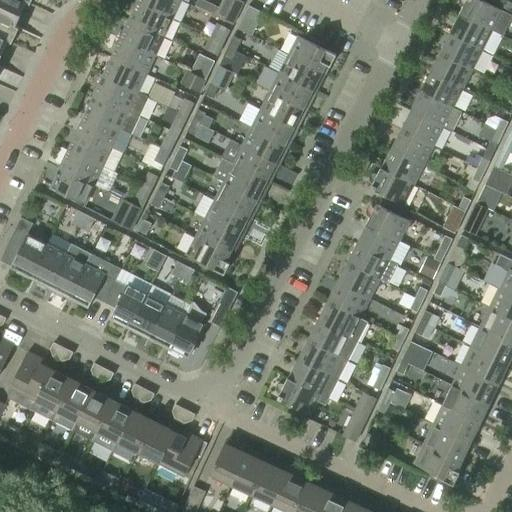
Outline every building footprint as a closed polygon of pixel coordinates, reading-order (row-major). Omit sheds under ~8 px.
[(0,0),(0,4),(21,14),(26,3),(30,4),(31,0),(0,0)] [(180,0),(137,0),(137,2),(173,19),(181,0),(180,0)] [(209,13),(213,5),(203,0),(198,0),(195,6),(209,13)] [(237,0),(223,0),(215,16),(232,24),(243,3),(237,0)] [(511,15),(480,0),(465,0),(459,14),(492,31),(503,36),(511,17),(511,15)] [(137,2),(128,20),(164,37),(173,19),(137,2)] [(0,4),(0,28),(15,36),(19,28),(15,26),(21,14),(0,4)] [(248,6),(237,29),(252,36),(263,13),(248,6)] [(459,15),(450,34),(482,50),(492,31),(459,14),(458,15),(459,15)] [(128,20),(120,39),(155,56),(164,37),(128,20)] [(210,20),(204,33),(223,43),(230,30),(210,20)] [(0,52),(2,54),(8,42),(11,44),(15,36),(0,28),(0,52)] [(204,33),(202,36),(209,39),(204,49),(217,55),(223,43),(204,33)] [(450,34),(440,53),(472,69),(482,50),(450,34)] [(233,36),(228,47),(236,51),(241,40),(233,36)] [(298,36),(288,55),(326,74),(336,55),(324,49),(298,36)] [(120,39),(111,57),(147,74),(155,56),(120,39)] [(228,47),(223,58),(231,62),(236,51),(228,47)] [(440,53),(430,72),(462,88),(472,69),(440,53)] [(288,55),(279,73),(317,92),(326,74),(288,55)] [(111,57),(102,76),(138,92),(147,74),(111,57)] [(203,62),(196,75),(205,79),(212,67),(203,62)] [(430,72),(421,91),(462,112),(471,93),(462,88),(430,72)] [(215,73),(210,84),(218,88),(223,77),(215,73)] [(279,73),(270,91),(308,110),(317,92),(279,73)] [(196,75),(190,87),(199,92),(205,79),(196,75)] [(102,76),(94,94),(140,116),(149,98),(138,92),(102,76)] [(210,84),(205,95),(213,98),(218,88),(210,84)] [(270,91),(260,109),(298,129),(308,110),(270,91)] [(421,91),(411,111),(443,127),(452,131),(462,112),(421,91)] [(94,94),(85,113),(131,135),(140,116),(94,94)] [(185,99),(178,111),(187,116),(194,103),(185,99)] [(197,109),(192,120),(200,124),(205,113),(197,109)] [(260,109),(251,128),(289,147),(298,129),(260,109)] [(178,111),(172,124),(181,129),(187,116),(178,111)] [(411,111),(401,130),(433,146),(443,127),(411,111)] [(85,113),(76,131),(123,153),(131,135),(85,113)] [(500,119),(495,130),(502,133),(508,122),(500,119)] [(192,120),(187,131),(195,135),(200,124),(192,120)] [(251,128),(242,146),(280,165),(289,147),(251,128)] [(401,130),(391,149),(423,165),(433,146),(401,130)] [(495,130),(490,141),(497,144),(502,133),(495,130)] [(76,131),(68,150),(114,172),(123,153),(76,131)] [(167,135),(160,148),(170,153),(176,140),(167,135)] [(511,139),(507,137),(502,148),(509,152),(511,146),(511,139)] [(231,140),(222,158),(271,183),(280,165),(242,146),(231,140)] [(179,146),(174,157),(182,161),(187,150),(179,146)] [(160,148),(154,161),(163,165),(170,153),(160,148)] [(502,148),(497,159),(504,163),(509,152),(502,148)] [(381,167),(380,168),(414,185),(423,165),(391,149),(382,168),(381,167)] [(59,168),(94,185),(105,190),(114,172),(68,150),(59,168)] [(174,157),(169,168),(177,172),(182,161),(174,157)] [(213,177),(223,182),(261,201),(271,183),(222,158),(213,177)] [(482,158),(477,169),(484,172),(489,161),(482,158)] [(473,176),(477,169),(467,164),(464,172),(473,176)] [(59,168),(50,188),(64,194),(85,204),(94,185),(59,168)] [(380,168),(370,188),(403,205),(414,185),(380,168)] [(473,176),(471,179),(479,183),(484,172),(477,169),(473,176)] [(149,172),(142,185),(151,189),(158,177),(149,172)] [(490,174),(485,185),(492,188),(497,178),(490,174)] [(223,182),(214,200),(252,219),(261,201),(223,182)] [(161,183),(156,194),(164,197),(169,187),(161,183)] [(142,185),(136,197),(145,202),(151,189),(142,185)] [(485,185),(479,196),(487,199),(492,188),(485,185)] [(156,194),(151,204),(159,208),(164,197),(156,194)] [(463,197),(458,208),(465,211),(470,200),(463,197)] [(214,200),(205,218),(243,238),(252,219),(214,200)] [(376,204),(366,224),(399,241),(409,221),(376,204)] [(476,204),(463,230),(475,236),(488,209),(476,204)] [(458,208),(453,219),(460,222),(465,211),(458,208)] [(131,209),(124,221),(133,226),(140,213),(131,209)] [(78,211),(71,223),(80,228),(86,215),(78,211)] [(86,215),(80,228),(88,232),(95,219),(86,215)] [(23,218),(5,252),(15,257),(11,266),(18,270),(17,272),(30,279),(31,277),(31,276),(47,245),(29,236),(35,225),(23,218)] [(205,218),(196,237),(234,256),(243,238),(205,218)] [(143,220),(138,231),(146,235),(151,224),(143,220)] [(366,225),(357,244),(389,260),(389,259),(399,241),(366,224),(365,225),(366,225)] [(461,235),(455,246),(463,250),(468,239),(461,235)] [(444,236),(434,259),(441,262),(452,239),(444,236)] [(196,237),(186,255),(224,275),(234,256),(196,237)] [(71,244),(66,255),(50,286),(56,289),(55,292),(68,299),(70,296),(69,296),(91,254),(71,244)] [(357,244),(347,263),(379,279),(380,279),(388,283),(398,263),(389,259),(389,260),(357,244)] [(47,245),(31,276),(31,277),(37,280),(36,282),(49,289),(50,286),(66,255),(47,245)] [(91,254),(69,296),(70,296),(76,299),(74,302),(88,308),(93,298),(104,304),(116,280),(121,269),(91,254)] [(146,269),(157,275),(165,260),(164,259),(164,260),(154,255),(146,269)] [(511,260),(501,256),(496,266),(507,271),(498,288),(511,294),(511,260)] [(426,258),(419,272),(433,279),(440,265),(426,258)] [(177,261),(171,274),(179,278),(186,266),(177,261)] [(347,263),(337,282),(369,299),(379,279),(347,263)] [(186,266),(179,278),(188,283),(194,270),(186,266)] [(443,271),(438,282),(445,286),(451,275),(443,271)] [(116,280),(104,304),(114,309),(109,319),(122,326),(123,324),(130,327),(146,296),(116,280)] [(337,282),(327,302),(360,318),(369,299),(337,282)] [(438,282),(433,293),(440,297),(445,286),(438,282)] [(226,287),(209,322),(220,327),(238,292),(226,287)] [(420,287),(415,298),(422,302),(427,291),(420,287)] [(511,294),(498,288),(489,308),(511,318),(511,294)] [(130,327),(128,329),(142,336),(143,333),(149,337),(150,337),(166,305),(146,296),(130,327)] [(415,298),(410,309),(417,312),(422,302),(415,298)] [(168,346),(167,349),(180,355),(181,353),(189,357),(205,325),(196,321),(201,312),(193,302),(192,302),(185,315),(169,347),(168,346)] [(327,302),(318,321),(357,341),(367,322),(360,318),(327,302)] [(149,337),(148,339),(161,346),(162,343),(168,346),(169,347),(185,315),(166,305),(150,337),(149,337)] [(511,318),(489,308),(480,327),(511,342),(511,318)] [(425,311),(419,322),(427,325),(432,314),(425,311)] [(318,321),(308,340),(348,360),(357,341),(318,321)] [(419,322),(414,332),(422,336),(427,325),(419,322)] [(401,326),(396,337),(404,341),(409,330),(401,326)] [(511,342),(480,327),(470,347),(507,364),(511,354),(511,342)] [(0,370),(13,344),(0,337),(0,370)] [(396,337),(391,348),(398,351),(404,341),(396,337)] [(308,340),(298,359),(338,380),(348,360),(308,340)] [(53,343),(50,349),(53,356),(57,359),(63,347),(53,343)] [(63,347),(57,359),(62,361),(70,359),(73,352),(63,347)] [(470,347),(461,366),(498,384),(507,364),(470,347)] [(406,350),(401,361),(408,364),(413,353),(406,350)] [(9,390),(8,398),(31,410),(52,369),(41,364),(44,360),(28,352),(9,390)] [(288,377),(287,378),(328,399),(338,380),(298,359),(289,378),(288,377)] [(401,361),(396,371),(403,375),(408,364),(401,361)] [(94,363),(91,370),(93,377),(98,380),(104,368),(94,363)] [(383,365),(378,376),(385,379),(390,369),(383,365)] [(461,366),(452,385),(489,403),(498,384),(461,366)] [(104,368),(98,380),(103,382),(110,380),(114,373),(104,368)] [(52,369),(31,410),(52,420),(72,380),(52,369)] [(378,376),(373,387),(380,390),(385,379),(378,376)] [(287,378),(277,398),(310,415),(317,401),(325,405),(328,399),(287,378)] [(72,380),(52,420),(72,431),(93,390),(72,380)] [(135,384),(131,390),(134,398),(139,400),(144,389),(135,384)] [(452,385),(442,405),(479,423),(489,403),(452,385)] [(144,389),(139,400),(144,403),(151,400),(154,394),(144,389)] [(388,389),(382,399),(390,403),(395,392),(388,389)] [(93,390),(72,431),(92,441),(113,401),(93,390)] [(363,393),(354,412),(366,418),(376,399),(363,393)] [(382,399),(377,410),(385,414),(390,403),(382,399)] [(113,401),(92,441),(113,451),(117,442),(133,411),(113,401)] [(175,405),(172,411),(175,418),(179,421),(185,410),(175,405)] [(442,405),(433,424),(470,442),(479,423),(442,405)] [(185,410),(179,421),(184,423),(192,421),(195,414),(185,410)] [(133,411),(117,442),(137,453),(154,421),(133,411)] [(354,412),(343,436),(355,442),(366,418),(354,412)] [(154,421),(137,453),(158,463),(174,432),(154,421)] [(5,424),(1,433),(15,440),(20,431),(5,424)] [(433,424),(423,444),(461,462),(470,442),(433,424)] [(174,432),(158,463),(184,477),(202,441),(187,433),(184,437),(174,432)] [(366,433),(361,444),(368,448),(374,437),(366,433)] [(225,443),(210,476),(231,486),(248,449),(236,443),(234,448),(225,443)] [(423,444),(414,464),(431,472),(428,477),(440,483),(441,480),(453,485),(460,472),(456,471),(461,462),(423,444)] [(248,449),(231,486),(252,495),(267,463),(258,459),(260,455),(248,449)] [(267,463),(252,495),(273,505),(289,468),(277,463),(275,467),(267,463)] [(289,468),(273,505),(288,511),(294,511),(308,482),(300,478),(302,474),(289,468)] [(308,482),(294,511),(319,511),(331,487),(319,482),(317,486),(308,482)] [(194,486),(181,511),(196,511),(206,491),(194,486)] [(331,487),(319,511),(344,511),(350,501),(341,497),(343,493),(331,487)] [(344,511),(369,511),(372,507),(360,501),(358,505),(350,501),(344,511)]
